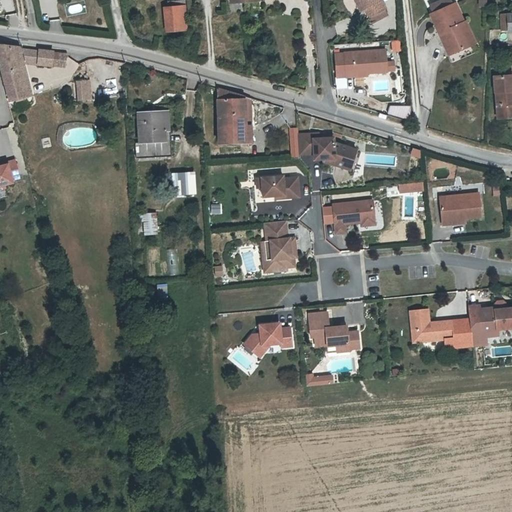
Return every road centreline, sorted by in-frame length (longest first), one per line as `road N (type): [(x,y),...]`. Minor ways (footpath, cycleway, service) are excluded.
road 1 (residential): [(316,198),(324,268),(438,258),(511,267)]
road 2 (unclassified): [(126,52),(330,108)]
road 3 (residential): [(407,0),(420,141)]
